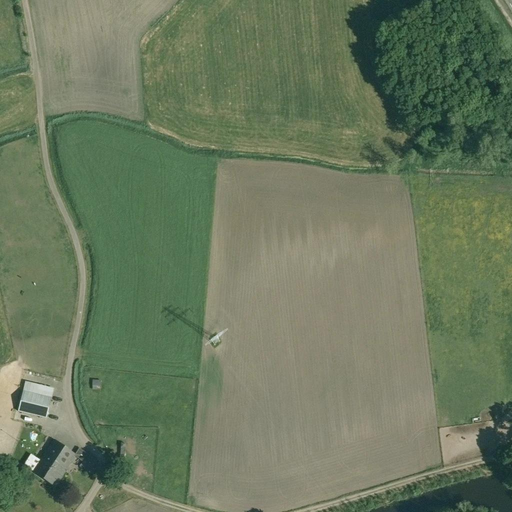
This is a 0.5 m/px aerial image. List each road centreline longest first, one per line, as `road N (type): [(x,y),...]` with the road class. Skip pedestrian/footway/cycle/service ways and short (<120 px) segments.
road 1 (track): [(23,0),(46,167),(80,256),(83,291),(65,380)]
road 2 (track): [(492,455),(308,511)]
